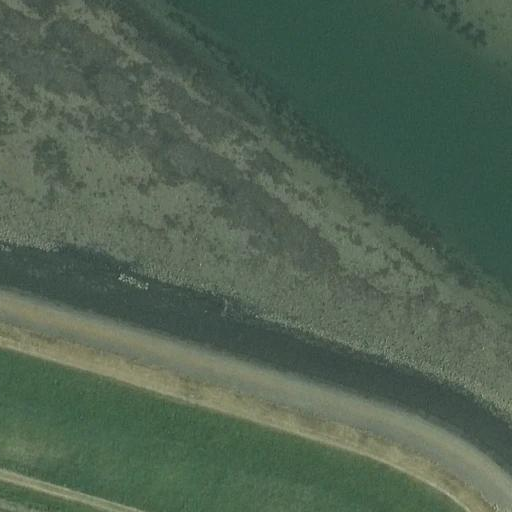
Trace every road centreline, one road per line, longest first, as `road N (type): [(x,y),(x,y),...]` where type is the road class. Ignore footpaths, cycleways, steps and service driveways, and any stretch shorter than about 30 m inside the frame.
road 1 (track): [(0,338),(319,430),(430,479),(468,511)]
road 2 (track): [(0,475),(120,511)]
